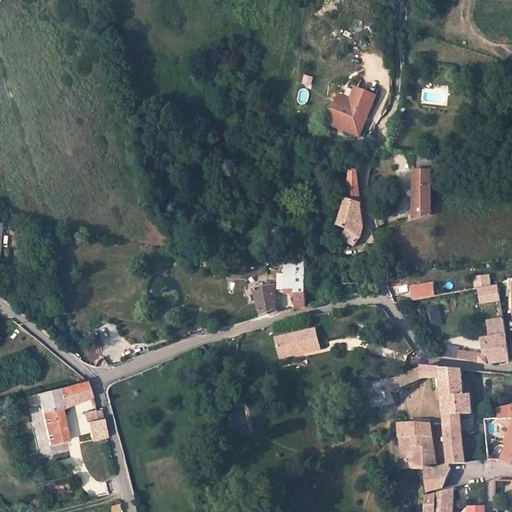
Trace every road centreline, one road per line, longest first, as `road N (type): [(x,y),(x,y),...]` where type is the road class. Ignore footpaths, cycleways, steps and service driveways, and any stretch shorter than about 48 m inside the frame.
road 1 (residential): [(384,299),(201,339),(94,380)]
road 2 (unclassified): [(384,299),(363,171),(388,118)]
road 3 (residential): [(511,367),(429,360),(384,299)]
road 4 (residential): [(129,511),(94,380)]
road 5 (residential): [(94,380),(0,303)]
